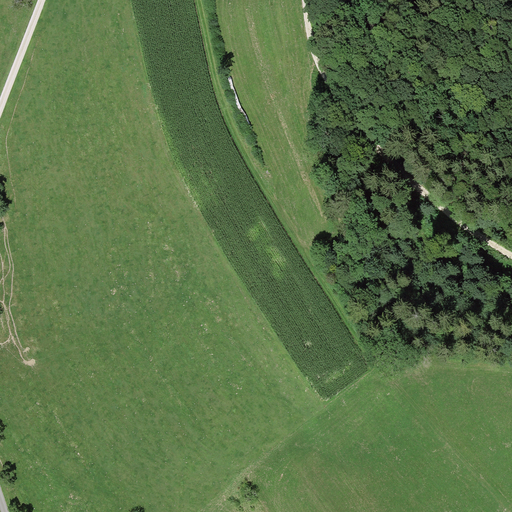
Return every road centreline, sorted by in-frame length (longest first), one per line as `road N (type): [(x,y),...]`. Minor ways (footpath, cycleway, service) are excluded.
road 1 (track): [(203,0),(220,84),(248,156),(372,356),(511,509)]
road 2 (track): [(42,0),(0,114),(5,511)]
road 3 (track): [(511,254),(422,197),(363,136),(312,48),(305,0)]
road 4 (track): [(372,356),(511,362)]
